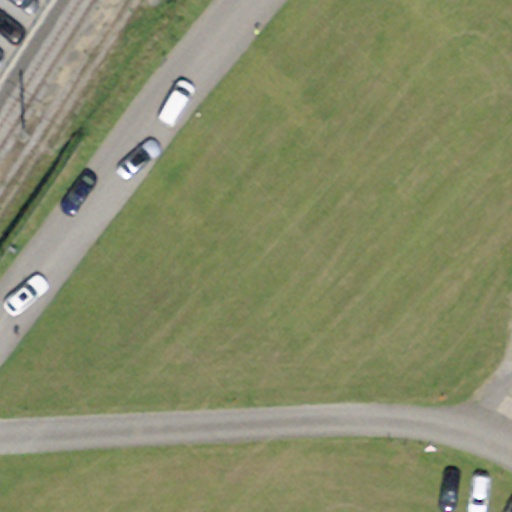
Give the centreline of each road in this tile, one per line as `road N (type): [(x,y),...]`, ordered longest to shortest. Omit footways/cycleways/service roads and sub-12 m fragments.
road 1 (track): [(0,438),(389,418),(461,435),(511,461)]
road 2 (track): [(0,339),(265,0)]
